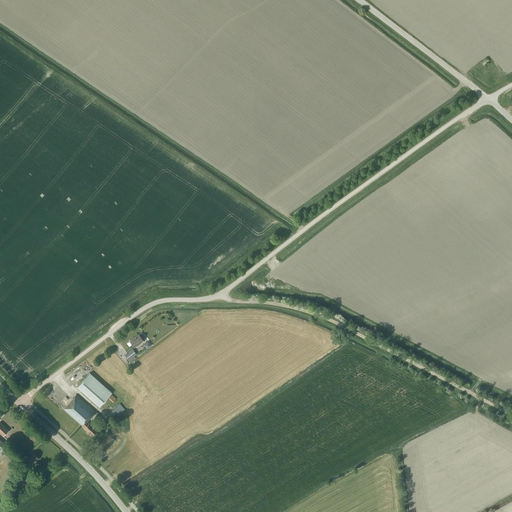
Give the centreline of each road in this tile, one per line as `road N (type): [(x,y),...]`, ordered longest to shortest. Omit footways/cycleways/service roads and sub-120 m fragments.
road 1 (unclassified): [(20,405),(146,306),(221,293),(488,99)]
road 2 (track): [(221,293),(324,317),(511,415)]
road 3 (unclassified): [(488,99),(359,0)]
road 4 (secondary): [(126,511),(20,405)]
